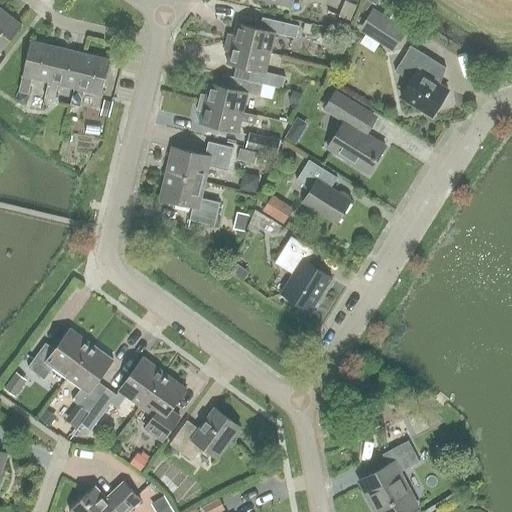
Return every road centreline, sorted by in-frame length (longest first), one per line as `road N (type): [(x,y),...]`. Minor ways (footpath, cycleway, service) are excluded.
road 1 (residential): [(300,411),(110,259),(160,45)]
road 2 (residential): [(300,411),(490,111),(511,104)]
road 3 (residential): [(30,0),(85,30),(160,45)]
